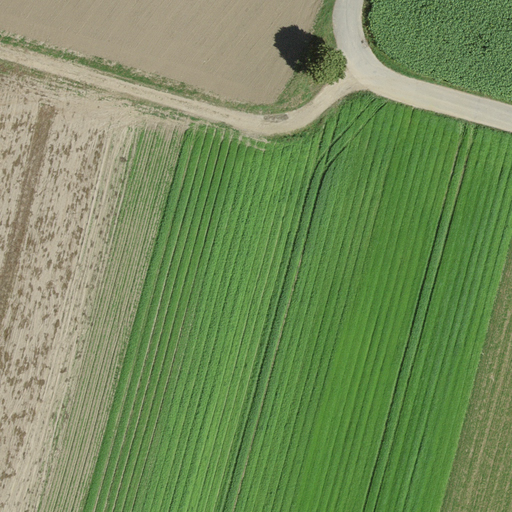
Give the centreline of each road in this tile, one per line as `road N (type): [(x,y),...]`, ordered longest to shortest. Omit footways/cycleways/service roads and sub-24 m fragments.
road 1 (track): [(0,52),(250,122),(296,123),(340,96),(369,64)]
road 2 (residential): [(352,0),(358,52),(389,84),(511,119)]
